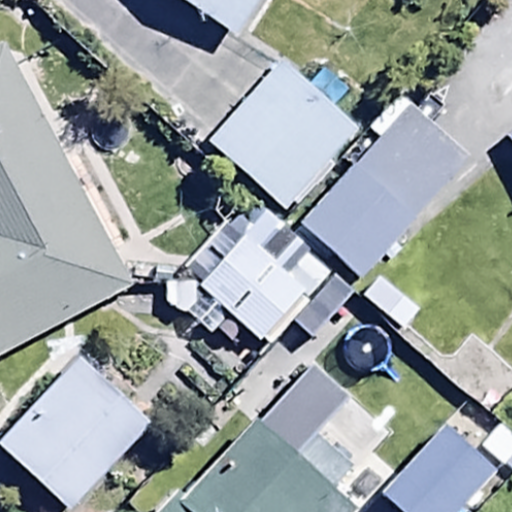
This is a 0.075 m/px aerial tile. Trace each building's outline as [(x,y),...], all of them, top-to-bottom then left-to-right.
[(158,0),(231,45),(259,0),(158,0)] [(0,360),(124,294),(0,62),(0,360)] [(279,219),(351,139),(274,70),(203,150),(279,219)] [(355,284),(458,165),(390,106),(338,165),(345,171),(294,230),(355,284)] [(511,160),(511,141),(503,149),(511,160)] [(323,284),(258,219),(190,287),(254,351),(323,284)] [(69,511),(142,437),(72,369),(0,442),(0,468),(44,511),(69,511)] [(279,462),(245,429),(166,511),(339,511),(326,499),(347,477),(304,436),(279,462)] [(467,511),(478,501),(437,461),(387,511),(467,511)]
